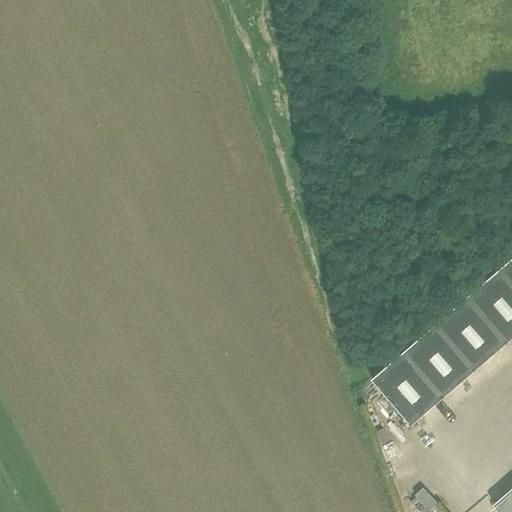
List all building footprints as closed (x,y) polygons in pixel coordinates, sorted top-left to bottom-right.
[(511,255),(499,266),(511,281),(511,255)] [(507,340),(511,335),(511,281),(499,266),(467,294),(476,304),(507,340)] [(476,304),(467,294),(435,322),(475,368),(507,340),(476,304)] [(435,322),(403,349),(443,395),(475,368),(435,322)] [(443,395),(403,349),(370,377),(404,416),(410,424),(443,395)] [(511,511),(511,488),(494,503),(502,511),(511,511)]
